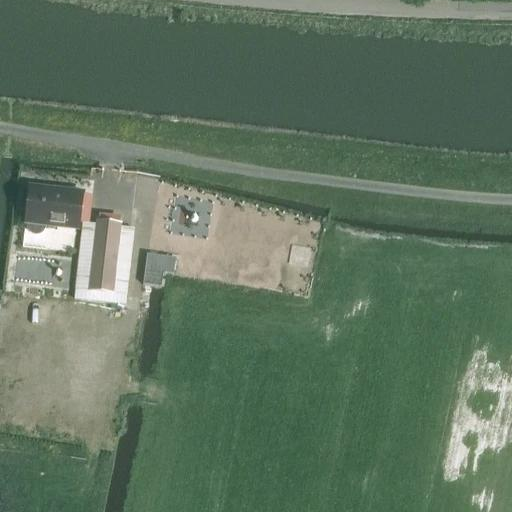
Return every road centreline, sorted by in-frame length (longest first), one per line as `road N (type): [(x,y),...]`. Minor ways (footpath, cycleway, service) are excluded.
road 1 (unclassified): [(0,131),(373,189),(511,200)]
road 2 (tertiary): [(510,16),(201,0)]
